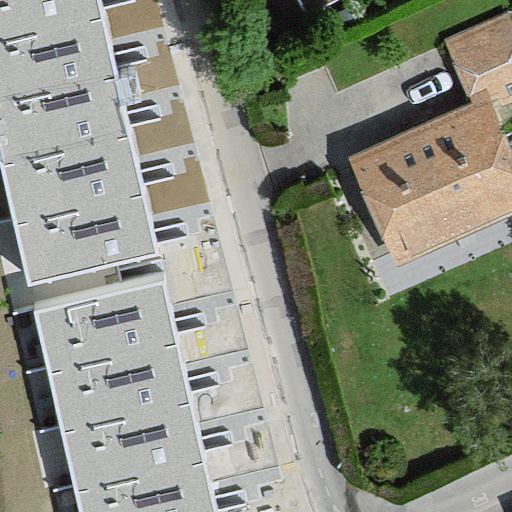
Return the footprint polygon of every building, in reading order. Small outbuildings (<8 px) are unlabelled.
[(82,61),(132,49),(120,0),(115,0),(70,10),(82,61)] [(82,61),(70,10),(33,19),(45,71),(76,62),(82,61)] [(511,30),(507,19),(454,42),(478,96),(501,86),(507,96),(511,94),(511,30)] [(132,49),(82,61),(76,62),(93,133),(149,121),(144,96),(150,93),(145,72),(138,74),(132,49)] [(511,150),(491,104),(360,160),(400,251),(511,199),(511,150)] [(476,273),(511,255),(511,241),(496,210),(455,230),(476,273)] [(184,235),(126,245),(130,275),(190,264),(184,235)] [(141,341),(192,332),(187,304),(137,313),(141,341)] [(141,341),(149,390),(185,383),(187,393),(224,388),(219,360),(237,357),(231,325),(192,332),(141,341)] [(190,409),(187,393),(185,383),(149,390),(152,415),(190,409)]
